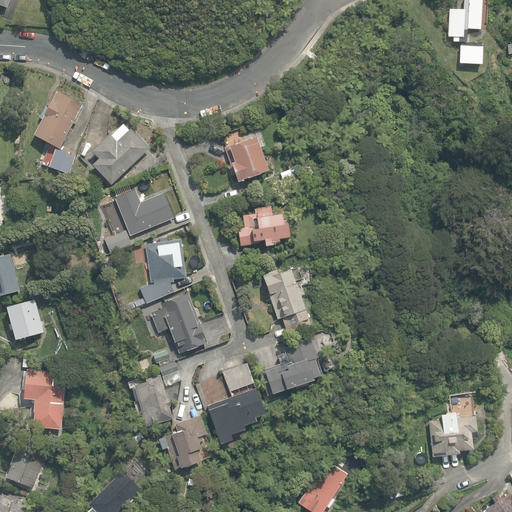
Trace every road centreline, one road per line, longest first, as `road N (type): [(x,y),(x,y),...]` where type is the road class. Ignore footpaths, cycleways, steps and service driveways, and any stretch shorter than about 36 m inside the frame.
road 1 (residential): [(0,44),(41,49),(161,101),(186,99),(261,74),(328,0)]
road 2 (residential): [(511,393),(504,387),(500,464),(452,480)]
